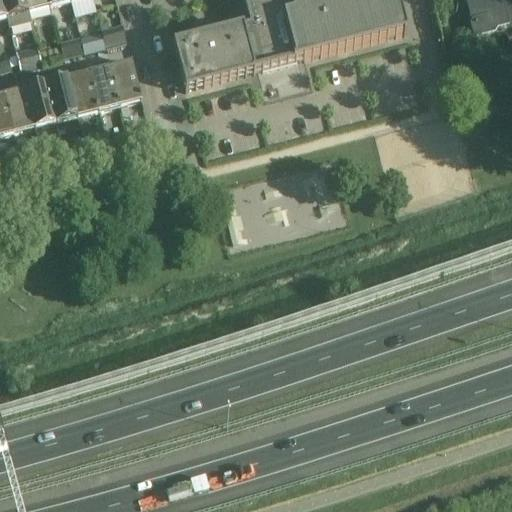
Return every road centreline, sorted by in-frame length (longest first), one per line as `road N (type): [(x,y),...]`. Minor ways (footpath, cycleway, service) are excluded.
road 1 (motorway): [(511,297),(0,460)]
road 2 (motorway): [(91,511),(511,383)]
road 3 (residential): [(0,187),(163,144),(129,0)]
